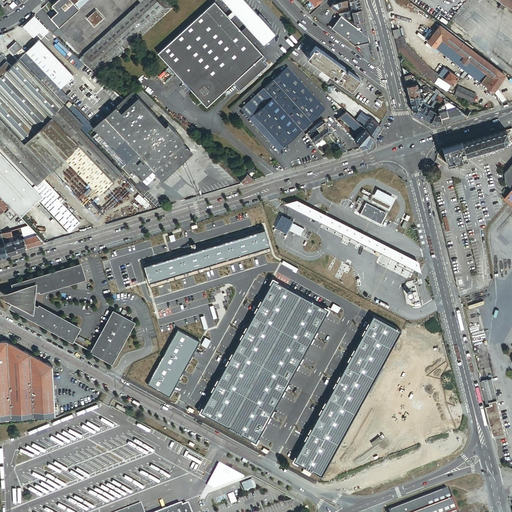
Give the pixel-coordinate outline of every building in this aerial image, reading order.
[(79,9),(75,4),(71,0),(57,0),(52,5),(56,10),(58,12),(53,17),(51,18),(59,27),(79,9)] [(89,0),(79,0),(75,4),(79,9),(89,0)] [(97,69),(164,8),(156,0),(144,0),(142,3),(85,55),(97,69)] [(164,0),(138,0),(142,3),(144,0),(156,0),(164,8),(168,4),(164,0)] [(277,35),(245,0),(221,0),(246,27),(241,31),(242,31),(244,29),(247,29),(255,39),(255,41),(253,43),(258,39),(264,46),(277,35)] [(361,8),(359,0),(349,0),(350,3),(350,5),(351,7),(351,9),(352,10),(361,8)] [(511,0),(497,0),(501,3),(505,6),(511,10),(511,0)] [(18,5),(14,1),(10,6),(8,5),(5,8),(6,9),(8,7),(11,10),(13,9),(14,8),(15,8),(16,7),(18,5)] [(241,91),(268,66),(261,58),(264,55),(253,43),(255,41),(255,39),(247,29),(244,29),(242,31),(241,31),(214,1),(158,53),(207,107),(234,83),(241,91)] [(341,2),(333,4),(330,8),(335,11),(342,5),(341,2)] [(172,9),(168,4),(164,8),(97,69),(93,72),(98,76),(172,9)] [(364,19),(361,8),(352,10),(354,20),(355,22),(356,21),(364,19)] [(103,19),(96,12),(88,19),(94,26),(103,19)] [(358,27),(355,26),(351,23),(344,18),(341,16),(332,28),(354,45),(370,41),(368,35),(362,31),(358,27)] [(368,35),(364,19),(356,21),(357,25),(361,24),(362,27),(362,30),(362,31),(368,35)] [(463,44),(465,42),(441,24),(440,25),(463,44)] [(471,50),(463,44),(440,25),(434,32),(434,33),(441,39),(492,78),(499,83),(505,76),(471,50)] [(399,29),(392,31),(394,38),(401,36),(399,29)] [(429,40),(434,33),(434,32),(429,29),(424,36),(429,40)] [(441,39),(434,33),(429,40),(427,41),(435,47),(441,39)] [(423,76),(432,82),(438,74),(430,69),(406,44),(404,36),(394,38),(397,49),(423,76)] [(485,86),(492,78),(441,39),(435,47),(485,86)] [(74,76),(39,40),(26,53),(61,89),(74,76)] [(77,52),(68,42),(66,44),(75,54),(77,52)] [(20,58),(26,53),(16,43),(9,50),(15,57),(16,55),(20,59),(20,58)] [(309,55),(354,88),(360,80),(348,71),(347,73),(343,71),(345,68),(315,47),(309,55)] [(64,103),(69,98),(61,89),(26,53),(20,58),(64,103)] [(79,60),(93,72),(97,69),(85,55),(79,60)] [(351,91),(354,88),(309,55),(307,59),(351,91)] [(64,103),(20,58),(20,59),(12,67),(8,71),(51,116),(64,103)] [(0,78),(8,71),(12,67),(7,62),(0,68),(0,78)] [(288,67),(265,88),(302,130),(326,109),(288,67)] [(406,85),(415,83),(414,81),(414,78),(415,77),(401,67),(406,85)] [(446,75),(443,78),(444,79),(450,71),(444,67),(441,71),(446,75)] [(0,117),(24,142),(51,116),(8,71),(0,78),(0,117)] [(458,77),(450,71),(444,79),(452,84),(458,77)] [(322,73),(319,77),(327,83),(330,79),(322,73)] [(493,92),(499,83),(492,78),(485,86),(493,92)] [(417,87),(416,83),(415,83),(406,85),(409,97),(419,94),(418,90),(420,89),(421,89),(421,88),(421,87),(420,87),(420,86),(419,86),(417,87)] [(94,98),(108,114),(117,105),(122,101),(107,85),(94,98)] [(454,95),(472,103),(476,94),(458,86),(454,95)] [(302,130),(265,88),(241,109),(271,141),(279,151),(290,141),(302,130)] [(137,96),(133,91),(124,99),(122,101),(117,105),(122,111),(137,96)] [(425,104),(431,98),(434,94),(431,92),(422,102),(425,104)] [(83,102),(101,121),(108,114),(94,98),(90,94),(83,102)] [(140,94),(138,96),(149,108),(151,106),(140,94)] [(420,97),(419,94),(409,97),(413,112),(414,113),(421,101),(421,99),(422,99),(423,99),(423,98),(423,97),(423,96),(422,96),(420,97)] [(437,95),(434,100),(442,104),(443,105),(444,102),(443,98),(437,95)] [(108,114),(101,121),(93,128),(137,174),(142,179),(153,169),(175,148),(181,143),(164,125),(163,124),(158,118),(155,114),(149,108),(138,96),(137,96),(122,111),(117,105),(108,114)] [(443,98),(444,102),(445,106),(446,108),(447,107),(452,104),(443,98)] [(430,107),(425,104),(422,102),(421,101),(414,113),(419,116),(423,119),(429,109),(430,107)] [(69,109),(64,103),(51,116),(70,136),(79,128),(83,123),(82,122),(69,109)] [(73,105),(69,109),(82,122),(86,119),(73,105)] [(430,110),(429,109),(423,119),(427,121),(430,122),(435,113),(436,113),(430,110)] [(455,119),(458,118),(455,111),(452,112),(451,109),(449,110),(450,112),(447,113),(450,121),(455,119)] [(446,122),(450,121),(447,113),(446,110),(443,111),(439,112),(439,114),(442,123),(446,122)] [(467,116),(459,110),(455,111),(458,118),(462,117),(467,116)] [(158,118),(163,124),(171,117),(168,114),(165,112),(161,115),(158,118)] [(356,121),(346,112),(340,117),(342,119),(355,130),(360,125),(359,124),(358,122),(356,121)] [(439,114),(435,113),(430,122),(435,125),(437,125),(442,123),(439,114)] [(70,136),(51,116),(24,142),(52,171),(65,158),(79,145),(70,136)] [(9,166),(31,191),(41,181),(52,171),(24,142),(0,117),(0,147),(13,161),(9,166)] [(372,120),(368,117),(367,120),(364,123),(363,124),(366,126),(372,120)] [(358,118),(356,121),(358,122),(359,120),(361,122),(359,124),(360,125),(365,129),(366,126),(363,124),(364,123),(358,118)] [(86,119),(82,122),(83,123),(79,128),(85,134),(93,126),(86,119)] [(374,136),(380,126),(372,120),(366,126),(365,129),(374,136)] [(328,126),(325,121),(323,123),(316,128),(317,129),(320,133),(328,126)] [(167,122),(164,125),(181,143),(184,140),(175,130),(171,127),(167,122)] [(339,123),(352,136),(353,135),(353,134),(341,122),(339,123)] [(332,131),(328,126),(320,133),(323,137),(332,131)] [(85,134),(79,128),(70,136),(79,145),(113,180),(121,172),(85,134)] [(89,133),(132,179),(136,175),(137,174),(93,128),(89,133)] [(320,133),(317,129),(309,136),(311,139),(320,133)] [(369,146),(374,136),(365,129),(360,135),(359,134),(357,137),(358,137),(355,140),(362,148),(369,146)] [(506,137),(504,129),(441,148),(446,164),(465,158),(464,154),(502,143),(506,137)] [(323,137),(320,133),(311,139),(315,144),(323,137)] [(184,140),(181,143),(175,148),(176,149),(178,148),(184,143),(185,141),(184,140)] [(192,152),(184,143),(178,148),(186,157),(192,152)] [(347,152),(342,144),(338,147),(343,153),(347,152)] [(79,145),(65,158),(99,193),(113,180),(79,145)] [(9,166),(13,161),(0,147),(0,195),(9,205),(21,217),(40,200),(9,166)] [(176,149),(175,148),(153,169),(154,170),(161,178),(163,179),(185,159),(176,149)] [(186,157),(178,148),(176,149),(185,159),(186,157)] [(217,160),(215,162),(220,168),(223,165),(217,160)] [(220,168),(215,162),(206,170),(212,176),(220,168)] [(511,165),(505,173),(506,184),(511,188),(511,189),(503,200),(508,203),(511,207),(511,165)] [(154,170),(153,169),(142,179),(137,174),(136,175),(142,181),(151,173),(153,172),(154,170)] [(160,179),(161,178),(154,170),(153,172),(160,179)] [(154,177),(151,173),(142,181),(146,185),(154,177)] [(244,177),(240,181),(243,183),(254,180),(251,177),(249,175),(247,173),(246,173),(243,176),(244,177)] [(243,183),(240,181),(234,175),(233,176),(230,177),(239,184),(243,183)] [(230,177),(216,181),(219,190),(239,184),(230,177)] [(61,197),(45,180),(43,182),(59,199),(61,197)] [(40,200),(47,208),(56,219),(61,225),(69,233),(81,222),(59,199),(43,182),(41,181),(31,191),(40,200)] [(0,213),(9,205),(0,195),(0,213)] [(283,204),(421,274),(418,261),(297,200),(283,204)] [(360,214),(381,224),(386,213),(366,203),(360,214)] [(289,230),(293,223),(293,221),(287,218),(282,215),(275,229),(281,231),(287,234),(289,230)] [(304,229),(293,223),(289,230),(301,236),(304,229)] [(33,230),(29,225),(21,227),(24,238),(37,234),(33,230)] [(264,226),(143,262),(150,287),(271,251),(264,226)] [(27,248),(45,242),(38,235),(37,234),(24,238),(27,248)] [(18,251),(27,248),(24,238),(19,240),(19,239),(17,239),(17,240),(15,241),(18,251)] [(8,254),(18,251),(15,241),(12,242),(12,241),(11,242),(7,243),(5,244),(8,254)] [(298,268),(283,260),(281,262),(296,271),(298,268)] [(11,284),(12,290),(0,293),(0,295),(11,302),(9,308),(73,343),(81,328),(39,305),(38,306),(35,305),(36,293),(39,292),(40,294),(86,280),(81,263),(11,284)] [(255,441),(327,309),(272,279),(200,411),(255,441)] [(340,307),(333,303),(330,309),(337,312),(340,307)] [(112,365),(135,322),(124,316),(113,310),(90,352),(112,365)] [(320,476),(401,330),(373,315),(292,460),(320,476)] [(0,418),(54,416),(54,367),(5,340),(0,340),(0,418)] [(505,436),(490,376),(478,379),(493,439),(505,436)] [(213,489),(244,478),(219,464),(216,470),(217,471),(208,486),(213,489)] [(389,511),(456,511),(447,488),(390,511),(389,511)] [(191,511),(189,505),(183,507),(182,505),(163,511),(143,511),(141,503),(117,511),(191,511)]
